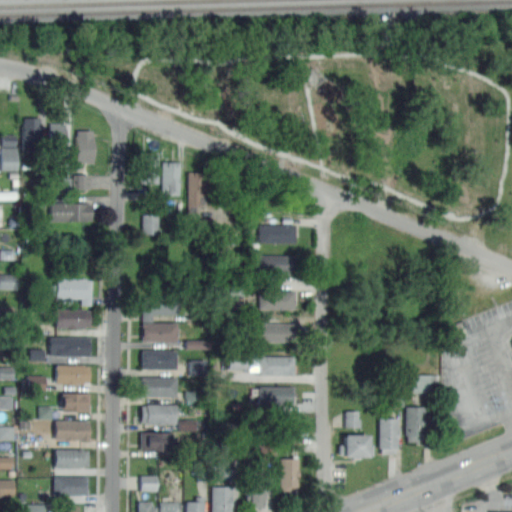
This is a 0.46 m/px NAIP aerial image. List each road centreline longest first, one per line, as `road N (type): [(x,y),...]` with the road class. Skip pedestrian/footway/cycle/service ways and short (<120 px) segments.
road 1 (residential): [(119,104),(115,511)]
road 2 (tertiary): [(324,189),(72,85),(0,65)]
road 3 (tertiary): [(324,189),(325,511)]
road 4 (residential): [(511,265),(324,189)]
road 5 (primary): [(362,511),(511,450)]
